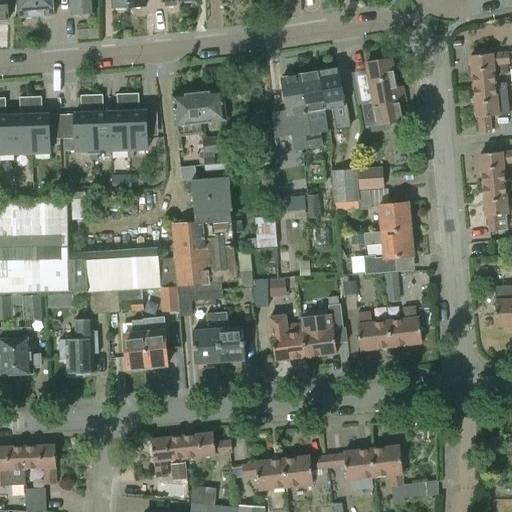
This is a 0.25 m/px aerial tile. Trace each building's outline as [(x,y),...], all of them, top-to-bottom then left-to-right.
[(7,0),(0,0),(0,19),(9,19),(7,0)] [(51,0),(18,0),(20,17),(53,15),(51,0)] [(69,0),(71,13),(95,11),(93,0),(69,0)] [(469,57),(472,87),(495,85),(495,84),(493,65),(509,63),(508,55),(492,56),(492,55),(469,57)] [(362,105),(366,127),(402,120),(391,59),(365,64),(372,103),(362,105)] [(337,68),(317,72),(323,109),(333,107),(337,129),(349,127),(345,105),(344,105),(337,68)] [(299,75),(306,120),(307,120),(309,132),(291,135),(293,151),(322,146),(316,110),(323,109),(317,72),(299,75)] [(289,123),(306,120),(299,75),(281,78),(286,109),(289,123)] [(495,85),(472,87),(475,118),(477,118),(479,134),(489,133),(488,117),(509,115),(506,83),(495,84),(495,85)] [(221,89),(195,93),(199,123),(225,120),(221,89)] [(138,93),(127,94),(130,160),(133,159),(133,149),(157,148),(156,112),(139,112),(138,93)] [(199,123),(195,93),(171,95),(175,128),(179,136),(200,133),(199,123)] [(101,94),(91,95),(93,160),(97,160),(97,150),(111,149),(110,113),(102,114),(101,94)] [(117,113),(110,113),(111,149),(125,149),(126,160),(130,160),(127,94),(116,94),(117,113)] [(93,160),(91,95),(80,95),(80,114),(73,114),(75,151),(89,150),(89,161),(93,160)] [(20,116),(12,116),(14,153),(28,153),(29,162),(32,162),(30,97),(20,98),(20,116)] [(41,97),(30,97),(32,162),(36,162),(35,152),(50,152),(49,115),(41,116),(41,97)] [(0,98),(0,153),(14,153),(12,116),(6,117),(5,98),(0,98)] [(216,137),(201,139),(203,155),(218,153),(216,137)] [(479,155),(482,186),(504,184),(502,166),(511,164),(511,153),(501,155),(501,153),(479,155)] [(357,169),(359,191),(370,190),(384,189),(382,168),(357,169)] [(260,171),(262,194),(276,193),(274,170),(260,171)] [(331,171),(333,203),(358,202),(357,170),(331,171)] [(174,258),(177,286),(177,293),(207,291),(221,290),(222,290),(223,290),(222,281),(235,280),(232,232),(241,231),(241,222),(232,222),(229,177),(192,180),(195,223),(172,225),(174,258)] [(504,184),(482,186),(485,217),(487,217),(488,233),(499,232),(497,216),(507,215),(504,184)] [(370,190),(359,191),(360,210),(372,209),(370,190)] [(280,197),(281,212),(305,211),(304,196),(280,197)] [(307,196),(309,219),(319,218),(318,196),(307,196)] [(0,293),(87,291),(86,260),(86,259),(69,260),(67,201),(0,202),(0,293)] [(378,205),(381,232),(381,234),(410,231),(408,203),(378,205)] [(254,216),(255,247),(276,246),(275,215),(254,216)] [(381,234),(381,232),(364,234),(365,243),(365,246),(382,245),(383,257),(375,258),(375,256),(363,257),(364,275),(396,272),(395,258),(413,256),(410,231),(381,234)] [(351,235),(352,244),(365,243),(364,234),(351,235)] [(252,271),(251,251),(239,252),(240,272),(252,271)] [(278,252),(279,272),(291,272),(290,251),(278,252)] [(157,255),(86,260),(87,291),(90,291),(104,290),(105,290),(107,290),(139,289),(160,288),(160,287),(157,259),(157,255)] [(174,258),(157,259),(160,287),(163,287),(177,286),(174,258)] [(398,273),(385,274),(387,297),(400,295),(398,273)] [(356,294),(355,280),(349,280),(348,276),(341,277),(343,295),(356,294)] [(255,307),(268,307),(267,280),(254,281),(255,307)] [(270,280),(271,297),(286,296),(285,280),(270,280)] [(179,310),(177,293),(177,286),(163,287),(165,311),(179,310)] [(139,289),(107,290),(105,290),(106,313),(119,312),(118,302),(130,301),(131,311),(141,310),(140,299),(139,289)] [(105,290),(104,290),(90,291),(91,314),(106,313),(105,290)] [(222,290),(221,290),(207,291),(207,299),(222,299),(222,290)] [(511,324),(511,299),(509,300),(509,290),(497,290),(497,300),(495,300),(497,325),(511,324)] [(190,300),(207,299),(207,291),(177,293),(179,310),(180,317),(192,316),(190,300)] [(46,318),(45,296),(23,297),(24,319),(46,318)] [(327,297),(328,305),(339,304),(338,296),(327,297)] [(430,297),(421,298),(422,308),(431,307),(430,297)] [(0,298),(0,320),(12,320),(11,298),(0,298)] [(329,314),(300,318),(301,326),(305,357),(336,353),(335,343),(333,328),(343,327),(340,304),(339,304),(328,305),(329,314)] [(403,319),(389,321),(392,346),(421,342),(418,318),(415,318),(414,308),(402,309),(403,319)] [(217,322),(220,362),(244,360),(242,326),(228,327),(227,311),(217,312),(217,322)] [(392,346),(389,321),(371,323),(370,314),(358,315),(360,325),(358,325),(361,350),(392,346)] [(302,332),(301,326),(286,328),(284,315),(270,317),(275,360),(305,357),(302,332)] [(154,320),(142,321),(146,370),(154,369),(156,366),(166,365),(163,331),(155,332),(154,320)] [(76,341),(66,341),(67,372),(93,371),(92,353),(98,353),(97,335),(91,335),(91,321),(75,322),(76,341)] [(146,370),(142,321),(131,322),(132,334),(123,335),(126,369),(135,368),(137,371),(146,370)] [(220,362),(217,322),(207,323),(208,328),(194,329),(197,364),(220,362)] [(30,327),(12,328),(14,374),(32,374),(32,366),(41,365),(40,354),(31,354),(30,338),(31,338),(30,327)] [(0,374),(14,374),(12,328),(0,328),(0,374)] [(214,434),(183,438),(186,460),(217,456),(216,454),(232,452),(231,442),(216,444),(214,434)] [(186,460),(183,438),(152,441),(155,464),(156,464),(158,479),(169,477),(167,462),(186,460)] [(55,446),(23,448),(24,470),(43,469),(43,485),(55,484),(54,469),(56,469),(55,446)] [(372,450),(375,477),(390,476),(391,487),(402,486),(401,474),(403,474),(400,447),(372,450)] [(24,470),(23,448),(0,448),(0,486),(6,486),(5,471),(24,470)] [(346,481),(375,477),(372,450),(344,453),(345,456),(331,458),(332,468),(345,467),(346,481)] [(310,458),(283,460),(285,487),(313,484),(311,471),(326,469),(325,458),(310,460),(310,458)] [(285,487),(283,460),(257,463),(257,465),(243,467),(244,478),(258,477),(259,490),(285,487)] [(171,483),(172,499),(186,498),(185,481),(171,483)] [(190,503),(191,503),(214,506),(216,489),(193,486),(190,503)] [(29,500),(29,511),(46,511),(45,499),(29,500)]
